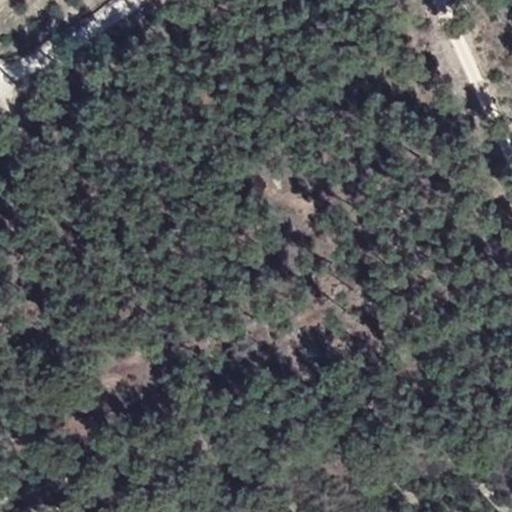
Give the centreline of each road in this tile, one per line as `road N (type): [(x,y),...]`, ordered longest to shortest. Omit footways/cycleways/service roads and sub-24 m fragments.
road 1 (unclassified): [(511,159),(439,0)]
road 2 (unclassified): [(5,78),(134,0)]
